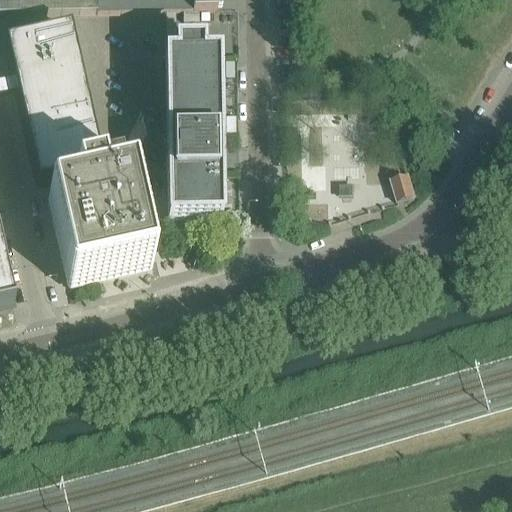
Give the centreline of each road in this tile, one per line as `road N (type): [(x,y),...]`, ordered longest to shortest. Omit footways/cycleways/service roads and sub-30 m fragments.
road 1 (unclassified): [(264,283),(403,243),(462,186),(511,103)]
road 2 (unclassified): [(264,283),(257,0)]
road 3 (unclassified): [(47,344),(264,283)]
road 4 (unclassified): [(47,344),(0,131)]
